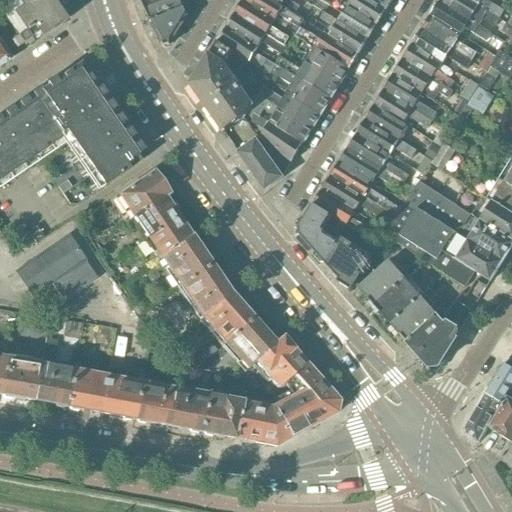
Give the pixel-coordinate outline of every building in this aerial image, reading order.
[(7,0),(15,12),(6,18),(19,37),(12,42),(17,49),(28,42),(31,45),(69,19),(61,7),(62,2),(60,0),(7,0)] [(148,0),(142,2),(150,20),(183,8),(179,0),(148,0)] [(242,0),(241,2),(275,22),(278,16),(294,27),(291,32),(296,36),(304,23),(268,0),(242,0)] [(268,0),(304,23),(305,22),(294,15),(299,8),(296,6),(286,0),(268,0)] [(367,41),(376,26),(334,0),(316,0),(311,7),(320,13),(321,12),(324,13),(329,6),(342,15),(338,22),(367,41)] [(334,0),(376,26),(381,18),(386,11),(367,0),(351,0),(352,0),(351,0),(334,0)] [(367,0),(386,11),(392,0),(367,0)] [(466,0),(439,0),(438,3),(490,35),(491,34),(479,27),(483,21),(494,28),(498,20),(466,0)] [(466,0),(498,20),(503,13),(483,0),(466,0)] [(296,36),(291,32),(288,38),(271,28),(275,22),(241,2),(233,16),(287,50),(291,42),(292,42),(295,37),(296,36)] [(438,3),(429,17),(460,37),(465,30),(474,35),(485,43),(490,35),(438,3)] [(170,45),(187,17),(183,8),(150,20),(162,46),(170,45)] [(358,55),(367,41),(338,22),(324,13),(321,12),(320,13),(315,21),(331,33),(329,37),(358,55)] [(262,43),(276,52),(283,56),(287,50),(233,16),(225,29),(258,50),(262,43)] [(429,17),(421,31),(472,63),(476,55),(465,48),(457,42),(460,37),(429,17)] [(305,22),(304,23),(296,36),(295,37),(349,71),(358,55),(329,37),(324,34),(320,42),(310,36),(315,29),(305,22)] [(254,66),(270,76),(271,77),(277,67),(276,66),(275,66),(255,54),(258,50),(225,29),(216,43),(232,53),(254,66)] [(412,46),(442,64),(443,65),(447,58),(467,70),(472,63),(421,31),(412,46)] [(295,37),(292,42),(296,45),(294,49),(306,56),(303,62),(340,85),(349,71),(295,37)] [(0,67),(11,60),(0,43),(0,67)] [(216,43),(192,82),(192,90),(204,107),(221,94),(218,90),(233,81),(223,67),(232,53),(216,43)] [(412,46),(402,61),(452,93),(452,92),(450,91),(454,84),(446,79),(436,72),(442,64),(412,46)] [(511,60),(500,52),(499,52),(496,59),(490,69),(499,74),(511,82),(511,60)] [(487,73),(490,69),(496,59),(487,54),(479,68),(487,73)] [(331,100),(340,85),(303,62),(298,69),(281,58),(276,66),(277,67),(331,100)] [(393,76),(422,95),(434,102),(439,94),(447,100),(452,93),(402,61),(393,76)] [(321,115),(331,100),(277,67),(271,77),(270,76),(267,81),(275,86),(274,85),(279,77),(292,86),(287,94),(321,115)] [(488,92),(499,74),(490,69),(483,79),(484,80),(480,87),(488,92)] [(113,111),(111,108),(107,108),(85,73),(84,74),(72,72),(71,71),(42,91),(40,89),(0,115),(0,181),(7,177),(65,136),(101,190),(127,172),(127,171),(144,160),(139,154),(142,152),(140,149),(140,150),(136,149),(130,140),(133,139),(130,136),(127,135),(120,127),(123,125),(121,122),(117,122),(111,113),(113,111)] [(393,76),(383,91),(432,122),(437,114),(428,109),(418,102),(422,95),(393,76)] [(252,107),(233,81),(218,90),(221,94),(204,107),(223,133),(245,118),(249,112),(252,107)] [(312,130),(321,115),(287,94),(282,102),(271,94),(275,86),(267,81),(258,97),(312,130)] [(471,81),(461,97),(462,98),(462,99),(468,103),(479,86),(471,81)] [(479,87),(479,86),(468,103),(466,106),(474,111),(474,109),(484,115),(495,97),(479,87)] [(383,91),(374,107),(403,125),(408,118),(418,124),(427,130),(432,122),(383,91)] [(303,144),(312,130),(258,97),(252,107),(249,112),(253,114),(255,115),(259,108),(273,116),(269,123),(303,144)] [(453,113),(452,112),(451,113),(459,118),(466,106),(468,103),(462,99),(453,113)] [(460,118),(467,122),(474,111),(466,106),(459,118),(454,126),(455,126),(460,118)] [(374,107),(365,121),(415,153),(416,151),(399,140),(408,128),(403,125),(374,107)] [(443,127),(443,129),(450,133),(454,126),(459,118),(451,113),(443,127)] [(282,178),(283,177),(303,144),(269,123),(255,115),(253,114),(251,118),(253,119),(251,123),(264,131),(259,138),(238,153),(264,191),(282,178)] [(365,121),(356,135),(390,156),(394,150),(411,160),(415,153),(365,121)] [(466,134),(454,127),(455,126),(454,126),(450,133),(449,134),(450,134),(451,135),(445,144),(456,151),(466,134)] [(441,147),(450,134),(449,134),(450,133),(443,129),(434,143),(441,147)] [(356,135),(347,149),(396,180),(407,186),(414,190),(417,185),(422,176),(416,172),(412,169),(408,176),(396,169),(386,163),(390,156),(356,135)] [(432,143),(425,156),(433,161),(441,148),(432,143)] [(433,161),(431,165),(442,172),(455,152),(444,145),(441,148),(433,161)] [(338,163),(372,185),(377,178),(387,184),(391,187),(396,180),(347,149),(338,163)] [(425,158),(416,172),(422,176),(423,177),(432,162),(425,158)] [(338,163),(330,178),(396,219),(402,210),(369,190),(372,185),(338,163)] [(133,220),(164,198),(168,195),(156,177),(153,172),(146,177),(114,200),(130,222),(133,220)] [(330,178),(321,192),(354,213),(358,207),(390,227),(396,219),(330,178)] [(511,215),(511,188),(504,183),(494,200),(487,195),(485,199),(487,200),(511,215)] [(390,227),(384,237),(439,272),(449,257),(442,253),(454,234),(462,240),(474,220),(417,185),(414,190),(406,203),(406,204),(402,210),(396,219),(390,227)] [(399,199),(406,203),(414,190),(407,186),(399,199)] [(312,206),(331,217),(358,233),(362,227),(350,220),(354,213),(321,192),(312,206)] [(133,220),(146,240),(177,218),(176,217),(177,213),(173,207),(170,207),(164,198),(133,220)] [(511,215),(487,200),(474,220),(511,243),(511,215)] [(312,206),(298,229),(299,237),(324,265),(337,243),(324,236),(322,231),(331,217),(312,206)] [(146,240),(160,260),(191,239),(185,229),(186,226),(182,220),(178,220),(177,218),(146,240)] [(511,243),(474,220),(462,240),(502,264),(508,255),(509,253),(511,248),(511,243)] [(26,232),(34,244),(42,238),(34,226),(26,232)] [(502,264),(454,234),(442,253),(449,257),(474,273),(490,283),(502,264)] [(15,273),(32,298),(52,284),(65,302),(98,280),(86,263),(88,262),(70,235),(15,273)] [(160,260),(179,288),(210,266),(209,265),(210,262),(205,255),(202,255),(191,239),(160,260)] [(344,288),(346,288),(352,290),(371,259),(339,239),(337,243),(324,265),(344,288)] [(464,289),(474,273),(449,257),(439,272),(464,289)] [(359,289),(374,307),(404,280),(389,262),(359,289)] [(229,294),(217,278),(219,274),(215,268),(211,268),(210,266),(179,288),(201,319),(229,294)] [(374,307),(390,325),(420,298),(404,280),(374,307)] [(201,319),(202,319),(224,344),(252,320),(250,318),(251,315),(246,310),(243,310),(229,294),(201,319)] [(390,325),(406,343),(436,317),(420,298),(390,325)] [(438,367),(471,314),(454,304),(442,323),(436,317),(406,343),(429,369),(438,367)] [(255,362),(274,345),(260,330),(261,327),(256,321),(253,321),(252,320),(224,344),(239,362),(255,362)] [(281,339),(274,345),(255,362),(254,363),(277,390),(284,384),(305,365),(281,338),(281,339)] [(41,365),(8,359),(0,396),(2,396),(3,399),(10,400),(12,398),(33,402),(41,365)] [(503,366),(485,396),(502,406),(507,397),(511,400),(511,363),(509,361),(505,367),(503,366)] [(74,372),(41,365),(33,402),(54,405),(55,408),(62,410),(64,408),(67,408),(74,372)] [(284,384),(292,398),(273,409),(290,439),(294,437),(339,412),(341,405),(305,365),(284,384)] [(107,378),(106,378),(74,372),(67,408),(68,408),(70,411),(77,412),(79,410),(100,414),(107,378)] [(100,414),(133,420),(141,384),(141,380),(107,374),(107,378),(100,414)] [(174,390),(141,384),(133,420),(135,421),(137,424),(144,425),(146,423),(167,427),(174,390)] [(209,397),(174,390),(167,427),(188,431),(189,433),(196,435),(198,433),(201,433),(209,397)] [(479,444),(502,406),(485,396),(464,430),(465,436),(479,444)] [(234,439),(241,404),(241,403),(209,397),(201,433),(202,433),(204,436),(211,437),(214,435),(234,439)] [(511,402),(507,399),(489,429),(511,443),(511,402)] [(275,447),(290,439),(273,409),(270,410),(241,404),(234,439),(241,441),(242,443),(249,445),(252,443),(262,445),(275,447)]
